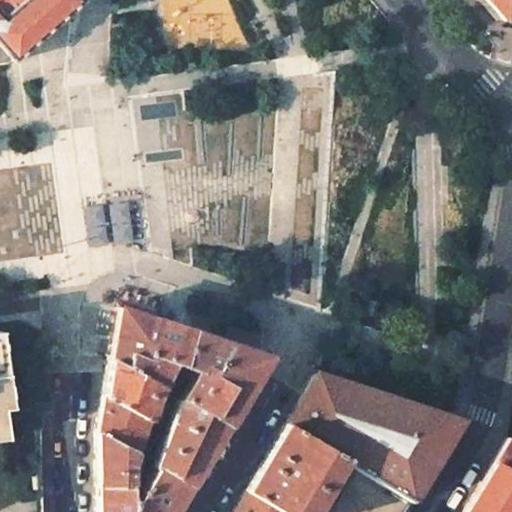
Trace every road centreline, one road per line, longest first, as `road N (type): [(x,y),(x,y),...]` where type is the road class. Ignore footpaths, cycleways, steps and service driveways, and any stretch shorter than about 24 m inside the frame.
road 1 (residential): [(199,511),(285,370),(294,330),(276,310),(109,257),(83,268),(68,295),(69,511)]
road 2 (residential): [(427,511),(480,417),(511,223)]
road 3 (residential): [(511,104),(416,0)]
